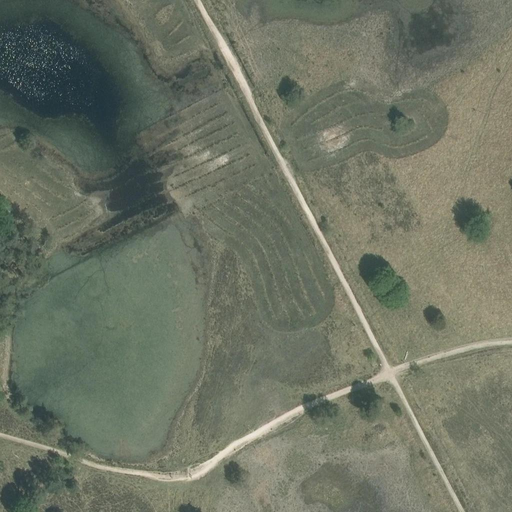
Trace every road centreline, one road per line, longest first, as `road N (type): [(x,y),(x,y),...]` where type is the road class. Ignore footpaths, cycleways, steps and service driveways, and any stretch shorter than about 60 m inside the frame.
road 1 (track): [(196,0),(389,371)]
road 2 (track): [(389,371),(462,511)]
